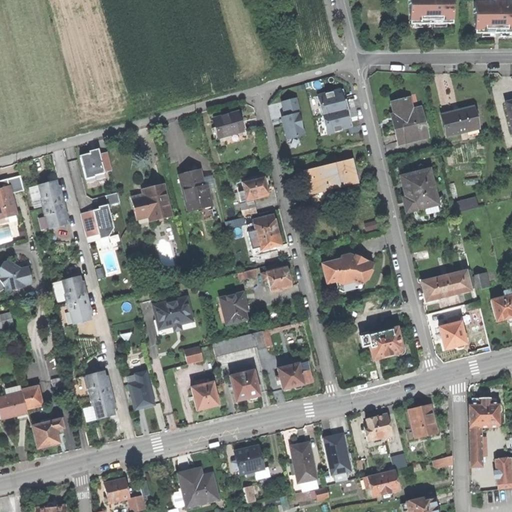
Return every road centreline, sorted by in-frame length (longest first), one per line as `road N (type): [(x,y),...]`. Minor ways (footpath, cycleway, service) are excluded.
road 1 (residential): [(356,62),(432,378)]
road 2 (residential): [(334,404),(257,90)]
road 3 (residential): [(0,159),(257,90)]
road 4 (secondary): [(79,464),(334,404)]
road 5 (residential): [(511,58),(356,62)]
road 6 (residential): [(462,511),(456,372)]
